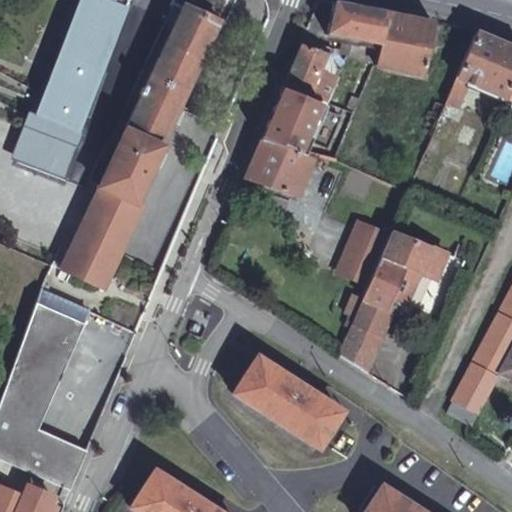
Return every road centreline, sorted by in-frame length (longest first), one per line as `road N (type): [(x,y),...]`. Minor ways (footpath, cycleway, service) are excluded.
road 1 (residential): [(184,273),(511,487)]
road 2 (residential): [(292,0),(184,273)]
road 3 (residential): [(145,358),(189,393),(292,511)]
road 4 (residential): [(145,358),(79,511)]
